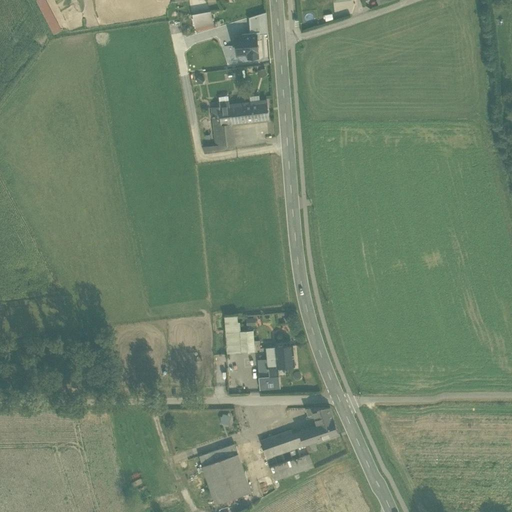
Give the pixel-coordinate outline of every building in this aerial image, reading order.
[(36,0),(52,30),(60,26),(45,0),(36,0)] [(211,7),(193,11),(196,24),(214,21),(211,7)] [(254,31),(271,27),(267,9),(250,12),(254,31)] [(261,37),(239,41),(240,52),(263,49),(261,37)] [(268,97),(239,101),(241,120),(270,116),(268,97)] [(239,101),(213,104),(217,142),(234,140),(235,139),(233,120),(241,120),(239,101)] [(234,145),(234,140),(217,142),(204,143),(205,149),(234,145)] [(229,348),(242,348),(241,327),(240,319),(237,319),(236,313),(227,313),(229,348)] [(254,326),(241,327),(242,348),(255,347),(254,326)] [(293,341),(267,344),(269,364),(279,363),(295,362),(293,341)] [(279,363),(269,364),(270,372),(280,371),(279,363)] [(270,372),(259,373),(260,385),(280,384),(280,371),(270,372)] [(330,403),(311,404),(314,411),(317,421),(334,415),(330,403)] [(317,421),(315,422),(320,436),(339,429),(334,415),(317,421)] [(315,422),(292,429),(291,425),(261,435),(267,454),(320,436),(315,422)] [(235,440),(200,452),(203,461),(239,449),(235,440)] [(239,449),(203,461),(216,499),(252,487),(239,449)] [(310,449),(270,463),(275,476),(315,462),(310,449)]
